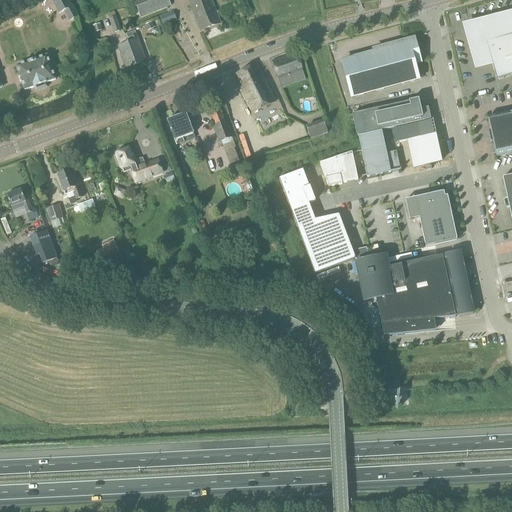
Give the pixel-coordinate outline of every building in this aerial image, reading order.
[(51,0),(59,15),(64,12),(70,22),(79,17),(73,6),(72,6),(68,0),(51,0)] [(133,0),(141,19),(171,7),(168,0),(133,0)] [(221,23),(211,0),(187,0),(200,32),(221,23)] [(163,27),(177,21),(173,12),(159,17),(163,27)] [(122,31),(117,17),(116,17),(115,13),(107,16),(109,19),(109,20),(114,34),(122,31)] [(127,32),(135,30),(131,20),(124,23),(127,32)] [(486,23),(467,28),(470,36),(469,36),(470,42),(476,41),(482,61),(491,59),(497,81),(511,76),(511,20),(487,27),(486,23)] [(88,24),(90,32),(101,29),(99,21),(88,24)] [(148,32),(155,29),(152,22),(145,25),(148,32)] [(31,27),(35,38),(44,35),(40,24),(31,27)] [(146,62),(137,36),(135,32),(126,35),(128,39),(129,42),(128,43),(136,65),(146,62)] [(126,69),(136,65),(128,43),(118,46),(126,69)] [(418,61),(414,43),(342,63),(351,98),(418,80),(413,62),(418,61)] [(17,67),(25,91),(34,88),(36,92),(48,88),(46,84),(56,81),(47,56),(45,57),(43,53),(32,57),(33,61),(17,67)] [(272,61),(280,83),(304,75),(296,53),(272,61)] [(253,113),(275,102),(258,66),(235,77),(253,113)] [(495,84),(497,90),(508,86),(506,80),(495,84)] [(308,98),(300,98),(300,111),(308,110),(308,98)] [(419,100),(352,115),(357,136),(431,120),(428,108),(421,110),(419,100)] [(225,123),(221,111),(211,114),(215,126),(213,127),(219,143),(223,142),(225,146),(230,144),(228,140),(233,138),(227,122),(225,123)] [(491,133),(488,134),(491,144),(493,143),(496,158),(511,154),(511,113),(488,119),(491,133)] [(193,134),(186,115),(167,121),(174,141),(193,134)] [(306,141),(323,135),(320,127),(303,133),(306,141)] [(382,132),(359,137),(365,168),(367,178),(391,173),(389,163),(382,132)] [(414,168),(440,163),(435,135),(409,141),(414,168)] [(157,160),(149,163),(138,167),(137,164),(137,165),(134,159),(133,159),(129,149),(130,149),(129,147),(118,151),(118,153),(117,154),(120,163),(119,164),(122,170),(130,167),(133,175),(137,174),(140,182),(163,173),(157,160)] [(329,187),(343,184),(343,183),(344,183),(358,180),(352,153),(320,164),(325,177),(326,179),(325,179),(329,187)] [(309,204),(314,202),(303,170),(279,179),(314,275),(355,259),(339,215),(315,220),(309,204)] [(78,186),(77,187),(74,179),(73,179),(70,172),(58,176),(64,192),(63,192),(65,196),(73,193),(76,201),(83,198),(78,186)] [(86,181),(93,194),(106,188),(99,175),(86,181)] [(511,176),(502,179),(507,199),(505,199),(507,209),(509,209),(511,223),(511,176)] [(126,191),(117,188),(114,196),(123,199),(126,191)] [(21,190),(7,196),(12,211),(24,207),(30,222),(36,220),(33,212),(27,196),(24,197),(21,190)] [(441,193),(414,199),(414,200),(415,200),(425,248),(457,241),(447,197),(445,197),(444,193),(441,193)] [(75,202),(77,211),(94,207),(91,198),(75,202)] [(63,218),(58,206),(46,210),(51,222),(63,218)] [(57,259),(47,231),(30,238),(37,256),(40,255),(43,264),(57,259)] [(113,240),(102,245),(103,248),(96,251),(101,262),(119,254),(115,243),(113,240)] [(357,263),(366,302),(375,300),(383,337),(435,332),(434,320),(455,318),(455,317),(458,316),(459,318),(473,315),(459,253),(445,256),(446,258),(442,258),(442,257),(386,269),(384,257),(357,263)] [(210,267),(197,266),(196,277),(210,278),(210,267)]
